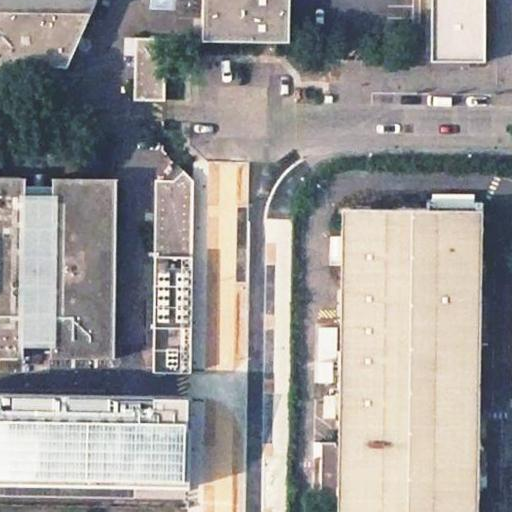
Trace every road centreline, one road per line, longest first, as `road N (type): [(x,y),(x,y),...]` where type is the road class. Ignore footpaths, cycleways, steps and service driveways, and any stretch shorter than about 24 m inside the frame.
road 1 (residential): [(253,511),(258,192),(278,137)]
road 2 (residential): [(278,137),(338,115),(511,117)]
road 3 (residential): [(511,145),(278,137)]
